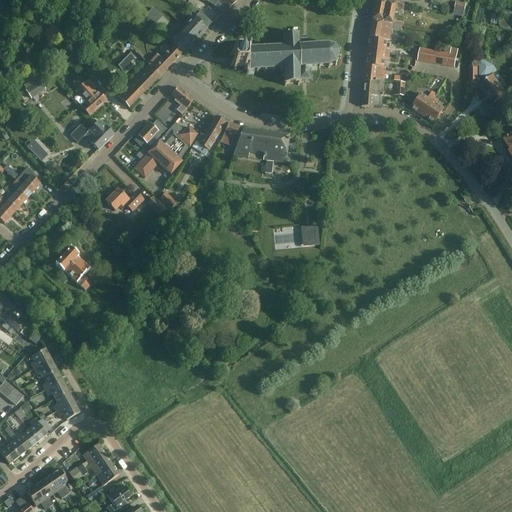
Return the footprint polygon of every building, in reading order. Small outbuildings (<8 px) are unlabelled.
[(212,0),(208,0),(207,2),(223,13),(231,6),(212,0)] [(402,14),(404,5),(377,0),(375,0),(372,21),(394,25),(400,26),(401,22),(393,21),(394,13),(402,14)] [(153,9),(146,16),(154,24),(161,17),(153,9)] [(182,53),(211,23),(200,12),(171,42),(174,46),(182,53)] [(394,27),(394,25),(372,21),(368,38),(386,40),(389,41),(392,26),(394,27)] [(67,50),(74,43),(61,30),(54,37),(67,50)] [(308,46),(300,47),(300,45),(299,45),(298,42),(307,42),(306,37),(298,37),(298,34),(283,35),(283,47),(281,47),(281,45),(280,45),(280,47),(273,48),(273,45),(272,46),(272,48),(265,48),(265,46),(264,46),(264,48),(257,48),(257,46),(256,46),(256,48),(250,49),(250,46),(248,46),(248,49),(246,49),(246,50),(243,50),(243,53),(236,53),(235,50),(233,50),(233,53),(233,54),(230,54),(230,56),(233,56),(233,64),(230,64),(230,67),(233,66),(233,67),(234,70),(236,70),(236,67),(243,66),(244,69),(246,69),(246,66),(247,66),(248,71),(249,73),(250,73),(250,71),(256,71),(256,73),(258,73),(257,71),(264,70),(264,73),(266,73),(265,70),(272,70),(272,72),(274,72),(274,70),(280,70),(280,72),(282,72),(282,70),(283,70),(284,76),(282,76),(282,77),(284,77),(284,83),(282,83),(282,84),(284,84),(284,85),(284,86),(286,86),(286,85),(297,84),(297,86),(299,86),(299,84),(301,83),(309,82),(308,80),(309,80),(309,79),(310,79),(310,78),(309,78),(309,74),(309,73),(308,70),(310,69),(310,68),(318,67),(318,69),(320,69),(320,67),(328,67),(328,69),(329,68),(329,66),(334,64),(335,66),(336,65),(335,63),(338,59),(340,60),(340,58),(338,58),(338,53),(340,52),(339,51),(337,51),(334,47),(335,46),(334,45),(333,47),(328,45),(328,43),(327,43),(327,45),(319,45),(319,44),(317,44),(317,46),(309,46),(309,44),(307,44),(308,46)] [(33,37),(33,51),(43,51),(43,37),(33,37)] [(385,49),(386,40),(368,38),(367,53),(389,55),(389,50),(385,49)] [(157,79),(161,74),(181,54),(182,53),(174,46),(161,59),(157,55),(117,97),(129,109),(139,98),(144,93),(156,80),(157,79)] [(424,62),(426,50),(420,49),(418,61),(424,62)] [(451,49),(450,55),(448,67),(454,68),(458,51),(451,49)] [(430,64),(432,51),(426,50),(424,62),(430,64)] [(436,65),(438,52),(432,51),(430,64),(436,65)] [(442,66),(444,54),(438,52),(436,65),(442,66)] [(388,61),(389,55),(367,53),(365,66),(383,68),(384,60),(388,61)] [(448,67),(450,55),(444,54),(442,66),(448,67)] [(494,65),(485,61),(481,61),(481,66),(480,66),(480,76),(484,78),(493,72),(496,69),(494,65)] [(385,68),(383,68),(365,66),(363,82),(375,82),(375,80),(384,81),(385,68)] [(477,69),(469,69),(469,85),(477,85),(477,69)] [(480,85),(493,105),(506,95),(493,76),(480,85)] [(85,103),(81,107),(89,117),(106,101),(98,93),(96,95),(93,92),(97,89),(90,80),(85,84),(80,79),(77,79),(71,83),(71,87),(76,92),(85,103)] [(389,81),(384,81),(375,80),(375,82),(363,82),(361,107),(381,109),(383,90),(386,90),(386,84),(388,84),(389,81)] [(31,98),(44,90),(39,82),(26,91),(31,98)] [(404,96),(404,84),(394,83),(394,96),(404,96)] [(181,116),(193,101),(178,88),(171,96),(175,100),(173,102),(179,107),(175,112),(181,116)] [(427,99),(419,94),(410,109),(433,124),(443,109),(436,105),(438,101),(429,95),(427,99)] [(209,152),(226,123),(216,117),(204,136),(200,134),(198,137),(195,142),(195,143),(199,145),(199,146),(197,150),(205,155),(208,151),(209,152)] [(98,152),(114,136),(105,127),(104,128),(98,122),(87,133),(80,126),(70,136),(77,144),(84,137),(89,143),(98,152)] [(163,136),(167,132),(156,122),(151,127),(149,125),(137,137),(146,145),(155,135),(158,138),(161,134),(163,136)] [(178,160),(188,147),(188,148),(196,135),(188,128),(184,131),(174,123),(167,132),(163,136),(133,169),(144,179),(157,164),(170,175),(182,163),(178,160)] [(228,123),(220,143),(235,149),(243,129),(237,127),(228,123)] [(243,130),(233,156),(249,158),(250,148),(265,150),(264,160),(267,161),(273,162),(286,163),(289,136),(243,130)] [(37,158),(41,154),(35,148),(31,152),(37,158)] [(19,178),(19,177),(14,173),(11,177),(15,181),(19,178)] [(15,181),(30,195),(40,185),(30,177),(23,184),(21,182),(22,181),(19,178),(15,181)] [(30,195),(15,181),(12,185),(16,188),(17,187),(19,189),(12,197),(22,205),(30,195)] [(117,191),(105,203),(114,212),(119,206),(121,208),(124,205),(131,212),(142,201),(135,193),(127,201),(117,191)] [(22,205),(12,197),(8,192),(3,198),(0,195),(0,203),(13,215),(22,205)] [(164,205),(170,198),(165,193),(159,200),(164,205)] [(152,198),(146,204),(158,217),(164,210),(152,198)] [(13,215),(0,203),(0,206),(2,208),(0,210),(0,221),(4,225),(13,215)] [(297,225),(272,226),(272,240),(297,239),(297,225)] [(305,229),(306,245),(312,244),(312,245),(317,244),(315,228),(311,229),(305,229)] [(116,235),(108,243),(113,247),(120,240),(116,235)] [(63,273),(64,272),(85,292),(92,284),(83,276),(89,270),(76,259),(78,257),(70,249),(55,266),(63,273)] [(0,306),(0,319),(5,324),(9,327),(14,330),(17,332),(22,325),(11,316),(9,319),(4,315),(7,312),(0,306)] [(6,331),(6,332),(10,335),(14,330),(9,327),(6,331)] [(35,333),(29,340),(35,345),(40,338),(35,333)] [(30,365),(33,371),(51,361),(45,350),(31,357),(34,363),(30,365)] [(56,372),(51,361),(33,371),(36,376),(40,374),(43,379),(56,372)] [(62,382),(56,372),(43,379),(46,384),(42,386),(45,392),(62,382)] [(20,379),(15,382),(18,387),(23,384),(20,379)] [(0,394),(2,395),(9,386),(5,382),(0,387),(0,394)] [(67,393),(62,382),(45,392),(47,397),(52,395),(54,400),(67,393)] [(6,399),(14,390),(9,386),(2,395),(6,399)] [(10,403),(18,394),(14,390),(6,399),(10,403)] [(73,403),(67,393),(54,400),(57,405),(53,407),(56,412),(73,403)] [(15,407),(23,397),(18,394),(10,403),(15,407)] [(79,414),(73,403),(56,412),(59,418),(63,416),(66,421),(79,414)] [(27,404),(23,407),(28,413),(32,410),(27,404)] [(33,428),(28,432),(37,443),(47,435),(35,420),(30,424),(33,428)] [(37,443),(28,432),(24,435),(21,431),(16,435),(28,451),(37,443)] [(28,451),(16,435),(11,439),(14,443),(9,446),(19,458),(28,451)] [(19,458),(9,446),(5,450),(2,446),(0,447),(0,454),(9,466),(19,458)] [(89,467),(105,456),(98,446),(82,457),(89,467)] [(96,476),(111,466),(105,456),(89,467),(96,476)] [(118,476),(111,466),(96,476),(103,487),(118,476)] [(58,470),(50,476),(65,497),(69,495),(64,488),(69,485),(58,470)] [(65,497),(50,476),(42,481),(52,496),(57,493),(61,500),(65,497)] [(52,496),(42,481),(34,487),(49,508),(52,506),(48,499),(52,496)] [(49,508),(34,487),(25,493),(36,508),(40,504),(45,511),(49,508)] [(109,506),(113,511),(120,511),(128,506),(125,501),(129,498),(122,487),(108,497),(113,504),(109,506)] [(87,499),(90,504),(103,494),(100,489),(87,499)] [(32,511),(22,498),(17,503),(23,510),(20,511),(32,511)]
